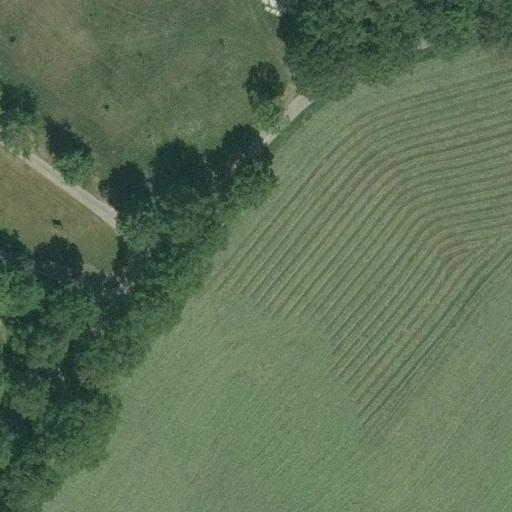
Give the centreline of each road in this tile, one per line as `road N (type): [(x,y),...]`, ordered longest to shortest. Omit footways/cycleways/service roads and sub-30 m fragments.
road 1 (unclassified): [(511,20),(315,82),(291,100),(133,289)]
road 2 (unclassified): [(0,444),(133,289)]
road 3 (unclassified): [(133,289),(0,260)]
